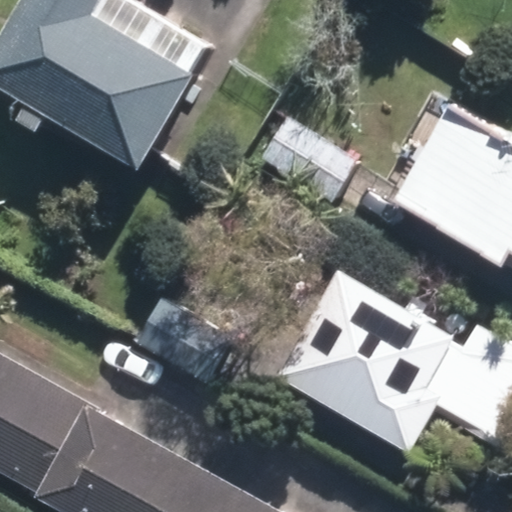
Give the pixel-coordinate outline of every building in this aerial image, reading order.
[(20,0),(0,35),(0,75),(144,160),(201,65),(196,62),(211,35),(151,0),(20,0)] [(309,73),(296,65),(276,99),(289,107),(309,73)] [(395,188),(505,255),(511,243),(511,134),(450,97),(395,188)] [(357,156),(284,112),(259,155),(330,199),(357,156)] [(280,368),(413,444),(436,406),(496,441),(511,414),(511,334),(479,315),(471,332),(344,258),(280,368)] [(232,332),(161,292),(134,340),(205,380),(232,332)] [(0,467),(81,511),(303,511),(0,344),(0,467)]
